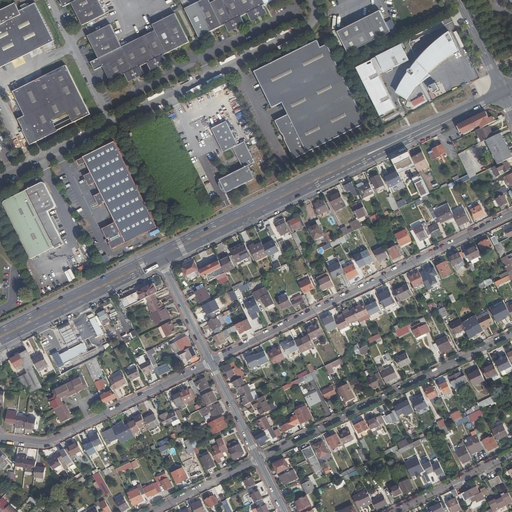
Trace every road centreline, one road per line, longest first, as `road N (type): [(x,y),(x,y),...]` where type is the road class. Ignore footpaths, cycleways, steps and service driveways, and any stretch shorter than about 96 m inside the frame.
road 1 (secondary): [(502,91),(158,257)]
road 2 (unclassified): [(0,176),(307,30),(317,12),(311,0)]
road 3 (residential): [(511,214),(210,361)]
road 4 (residential): [(258,458),(511,334)]
road 5 (residential): [(210,361),(54,438),(0,437)]
road 6 (secondary): [(158,257),(0,335)]
road 7 (unknown): [(41,157),(73,244),(36,269)]
road 8 (residential): [(393,511),(511,453)]
road 9 (residential): [(150,511),(258,458)]
